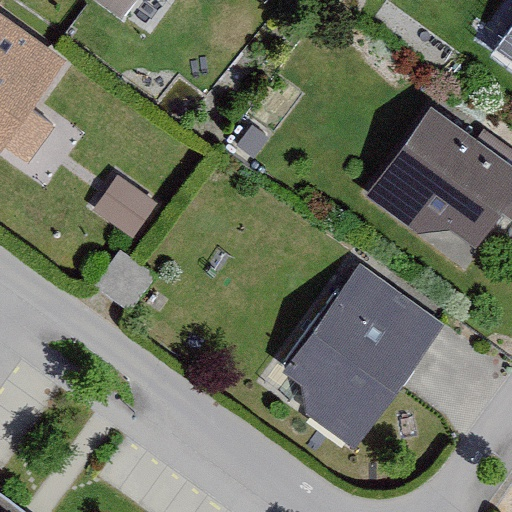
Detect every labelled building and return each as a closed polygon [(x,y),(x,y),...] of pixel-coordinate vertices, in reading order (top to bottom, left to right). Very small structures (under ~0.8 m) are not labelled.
[(129,0),(109,0),(122,9),(129,0)] [(0,143),(55,64),(0,26),(0,143)] [(372,196),(422,229),(452,223),(485,245),(504,216),(511,221),(511,164),(429,110),(372,196)] [(150,210),(109,182),(88,213),(129,241),(150,210)] [(153,279),(117,254),(92,290),(128,315),(153,279)] [(306,386),(302,409),(351,445),(434,331),(355,274),(284,370),(306,386)]
